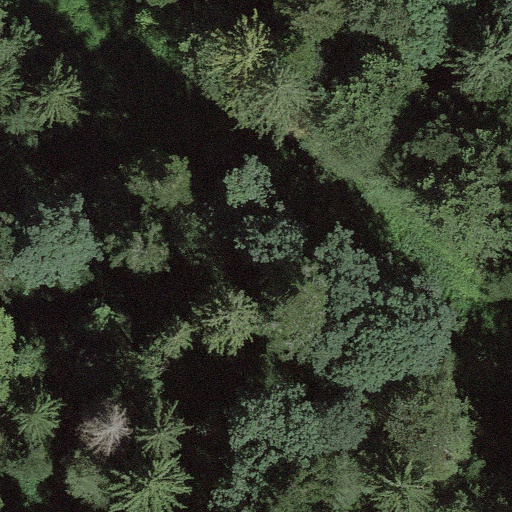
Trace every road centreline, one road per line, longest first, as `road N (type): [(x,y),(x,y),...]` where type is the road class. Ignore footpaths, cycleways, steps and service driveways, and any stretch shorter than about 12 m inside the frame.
road 1 (track): [(0,173),(60,142),(220,118),(311,147),(396,224),(511,308)]
road 2 (track): [(220,118),(130,59),(0,13)]
